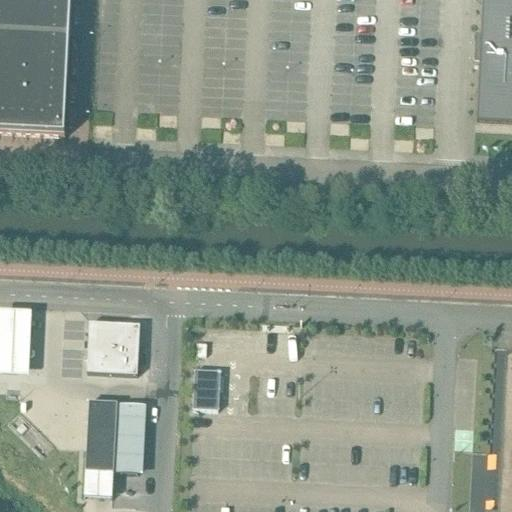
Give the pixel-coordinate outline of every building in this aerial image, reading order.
[(0,0),(0,136),(65,140),(71,0),(0,0)] [(511,0),(483,0),(477,124),(511,126),(511,0)] [(32,315),(0,313),(0,380),(29,381),(29,366),(32,315)] [(88,355),(87,377),(117,378),(137,380),(140,334),(140,329),(120,328),(89,326),(89,344),(88,355)] [(511,511),(511,367),(508,367),(501,506),(502,506),(501,511),(511,511)] [(196,374),(193,413),(218,415),(220,375),(196,374)] [(117,407),(115,407),(103,406),(89,406),(85,475),(99,476),(113,477),(117,407)] [(121,409),(120,421),(144,422),(145,410),(137,410),(121,409)]
